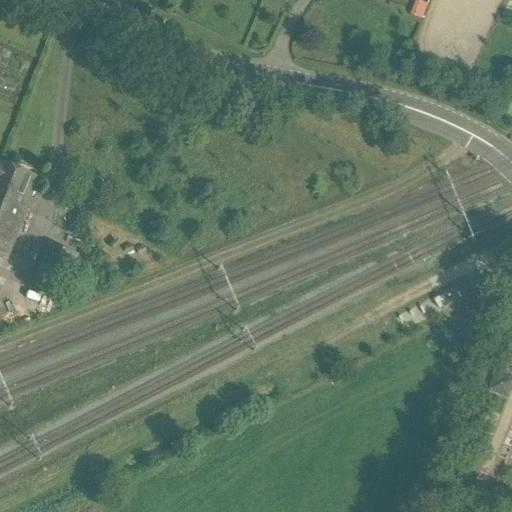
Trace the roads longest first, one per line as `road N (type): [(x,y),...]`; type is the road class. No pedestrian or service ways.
road 1 (track): [(430,285),(0,509)]
road 2 (track): [(436,166),(397,189),(0,345)]
road 3 (tertiary): [(511,165),(444,120),(392,100),(198,61),(79,0)]
